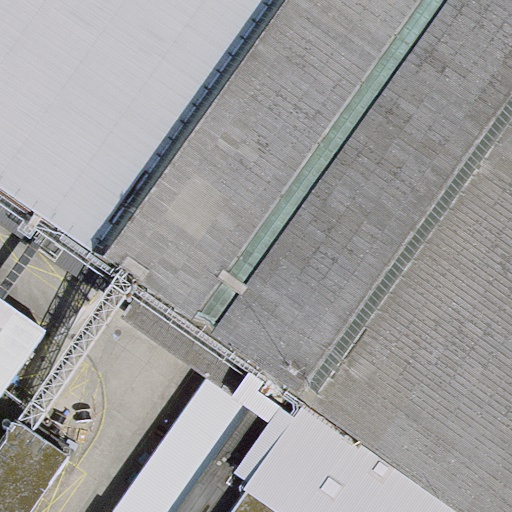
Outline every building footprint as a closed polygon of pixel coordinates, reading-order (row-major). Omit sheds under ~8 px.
[(0,0),(0,206),(156,318),(430,511),(511,511),(511,130),(323,0),(0,0)] [(511,0),(323,0),(511,130),(511,0)] [(0,295),(0,400),(2,401),(47,330),(0,295)] [(175,511),(253,404),(218,378),(122,511),(175,511)] [(425,511),(269,404),(193,511),(425,511)] [(0,460),(0,511),(41,511),(77,461),(24,426),(0,460)]
